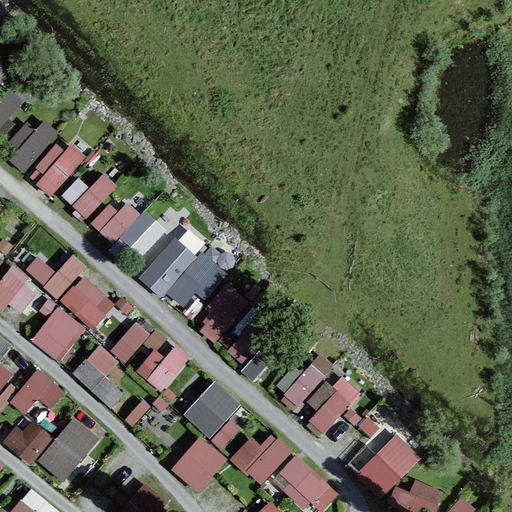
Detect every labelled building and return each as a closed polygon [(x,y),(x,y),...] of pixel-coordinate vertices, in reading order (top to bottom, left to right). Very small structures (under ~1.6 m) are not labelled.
[(38,95),(21,79),(0,102),(0,136),(0,137),(38,95)] [(69,124),(49,106),(10,146),(30,165),(69,124)] [(91,147),(70,129),(33,172),(54,190),(91,147)] [(93,214),(124,176),(110,165),(98,180),(84,169),(65,192),(93,214)] [(126,237),(152,201),(128,184),(102,220),(126,237)] [(0,213),(12,200),(0,188),(0,213)] [(225,269),(186,228),(148,264),(187,305),(225,269)] [(51,246),(39,259),(68,288),(94,262),(79,247),(65,261),(51,246)] [(45,276),(23,255),(0,279),(0,294),(14,308),(45,276)] [(117,296),(94,272),(73,292),(95,316),(117,296)] [(254,303),(229,277),(197,310),(221,335),(254,303)] [(90,318),(60,297),(40,326),(69,347),(90,318)] [(277,328),(260,312),(232,342),(250,358),(277,328)] [(167,329),(156,318),(149,324),(142,316),(124,332),(143,352),(167,329)] [(175,370),(196,352),(178,331),(144,361),(169,390),(182,378),(175,370)] [(129,359),(107,337),(80,366),(102,387),(129,359)] [(0,389),(19,366),(0,350),(0,389)] [(325,429),(366,387),(344,365),(333,376),(312,356),(282,387),(325,429)] [(206,414),(235,387),(219,370),(207,381),(198,372),(181,388),(206,414)] [(52,417),(69,396),(44,375),(31,391),(21,383),(0,409),(0,423),(6,428),(17,414),(29,424),(41,408),(52,417)] [(248,423),(235,410),(219,428),(232,440),(248,423)] [(39,458),(59,434),(38,417),(18,441),(39,458)] [(74,480),(108,437),(83,418),(50,461),(74,480)] [(266,474),(297,441),(277,422),(269,431),(259,423),(237,446),(266,474)] [(393,499),(429,462),(392,426),(356,463),(393,499)] [(232,453),(207,428),(181,455),(206,479),(232,453)] [(341,482),(306,451),(287,473),(322,504),(341,482)] [(0,484),(8,475),(0,467),(0,484)] [(165,511),(174,503),(149,482),(122,511),(165,511)] [(491,511),(463,489),(444,511),(491,511)] [(294,511),(273,492),(256,510),(258,511),(294,511)] [(49,511),(31,497),(18,511),(49,511)]
